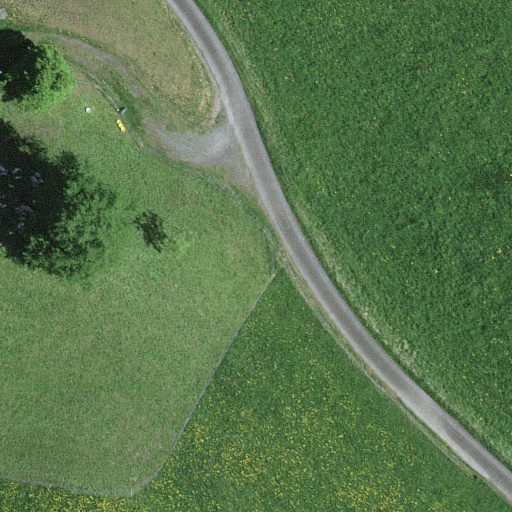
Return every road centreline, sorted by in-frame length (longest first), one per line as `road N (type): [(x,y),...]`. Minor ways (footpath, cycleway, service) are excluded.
road 1 (track): [(178,0),(215,56),(268,193),(337,313),(393,378),(511,486)]
road 2 (track): [(237,112),(220,144),(191,148),(157,132),(107,71),(0,41)]
